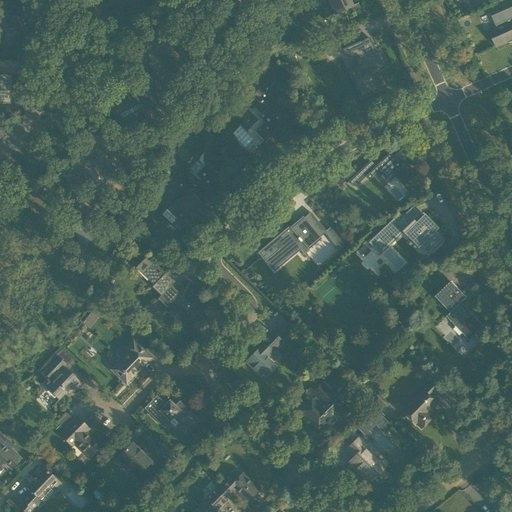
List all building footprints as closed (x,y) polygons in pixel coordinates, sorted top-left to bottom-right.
[(2,0),(2,22),(16,22),(15,0),(2,0)] [(328,0),(335,13),(352,5),(349,0),(328,0)] [(511,7),(491,17),(496,28),(489,32),(496,47),(508,42),(509,43),(510,42),(509,41),(511,40),(511,7)] [(369,38),(350,47),(342,50),(345,57),(349,58),(354,56),(360,69),(355,71),(354,75),(363,97),(387,86),(379,69),(387,66),(379,49),(375,51),(372,46),(373,46),(369,38)] [(329,57),(342,51),(337,40),(324,46),(329,57)] [(306,47),(298,50),(300,56),(309,53),(306,47)] [(0,103),(11,104),(12,81),(9,81),(9,78),(13,78),(13,76),(19,76),(20,62),(0,60),(0,103)] [(262,120),(264,122),(255,132),(264,141),(269,135),(271,137),(290,117),(291,117),(280,106),(275,111),(270,105),(278,96),(265,83),(247,101),(264,118),(262,120)] [(142,93),(136,97),(129,87),(97,108),(98,109),(98,108),(105,118),(129,102),(139,118),(144,115),(148,120),(156,115),(142,93)] [(86,153),(63,166),(70,177),(82,170),(91,186),(96,183),(98,185),(104,182),(103,180),(109,176),(110,178),(116,175),(114,170),(110,173),(104,162),(108,160),(108,159),(94,167),(86,153)] [(368,180),(372,176),(377,172),(381,176),(388,183),(394,177),(403,187),(416,175),(403,162),(402,162),(400,159),(396,154),(393,157),(390,153),(376,166),(370,161),(349,181),(354,187),(366,177),(368,180)] [(196,175),(201,179),(190,190),(190,191),(202,203),(210,194),(212,191),(215,193),(213,195),(214,195),(224,184),(225,184),(226,184),(211,169),(206,164),(196,175)] [(349,180),(355,173),(352,170),(346,177),(349,180)] [(183,197),(179,202),(176,200),(162,214),(171,223),(176,219),(184,227),(184,226),(184,225),(195,214),(194,214),(193,215),(191,213),(193,210),(194,211),(202,203),(190,191),(190,190),(185,186),(172,173),(166,180),(183,197)] [(276,267),(299,248),(303,253),(321,239),(302,217),(303,219),(291,229),(289,226),(284,231),(287,235),(283,239),(280,235),(268,245),(271,248),(265,254),(276,267)] [(438,239),(433,233),(438,228),(437,228),(436,229),(425,217),(421,221),(418,218),(416,220),(416,219),(410,224),(411,225),(405,231),(417,243),(418,242),(426,251),(438,239)] [(340,241),(335,246),(339,250),(344,245),(340,241)] [(146,278),(147,279),(153,285),(151,287),(152,288),(152,287),(160,295),(157,298),(174,282),(165,273),(164,275),(160,271),(162,270),(147,256),(135,268),(138,270),(147,278),(146,278)] [(452,310),(461,320),(455,325),(470,340),(485,326),(471,311),(469,312),(460,303),(466,297),(451,281),(435,297),(450,312),(452,310)] [(171,286),(172,284),(174,282),(157,298),(158,298),(141,315),(142,316),(145,314),(149,318),(153,314),(152,312),(152,311),(155,314),(162,306),(161,305),(163,303),(166,307),(167,306),(186,324),(198,312),(183,298),(182,299),(179,295),(180,294),(171,286)] [(380,302),(377,310),(387,314),(390,306),(380,302)] [(95,307),(92,311),(98,315),(101,311),(95,307)] [(295,330),(288,337),(293,341),(300,335),(295,330)] [(245,362),(263,380),(276,367),(266,358),(282,342),(272,332),(256,348),(257,349),(245,362)] [(150,359),(151,358),(133,341),(125,349),(128,353),(111,370),(126,384),(137,373),(136,372),(139,368),(140,369),(143,367),(141,365),(149,357),(150,359)] [(46,387),(49,390),(48,392),(54,398),(55,396),(59,400),(67,392),(67,393),(67,392),(66,390),(68,388),(72,392),(81,383),(69,371),(77,362),(68,354),(70,351),(67,348),(65,350),(61,346),(54,353),(57,356),(50,363),(51,364),(47,369),(54,375),(58,371),(59,372),(46,387)] [(431,400),(439,391),(428,380),(416,392),(419,395),(402,412),(416,425),(416,424),(421,428),(432,417),(427,413),(436,404),(431,400)] [(340,419),(348,411),(321,384),(313,393),(319,399),(312,405),(309,402),(301,411),(318,428),(333,412),(340,419)] [(1,395),(0,397),(0,405),(6,407),(8,397),(1,395)] [(174,427),(177,423),(185,431),(197,418),(189,411),(188,411),(184,408),(185,407),(179,401),(175,405),(169,400),(165,404),(156,396),(144,409),(164,428),(169,423),(170,422),(174,427)] [(378,398),(373,403),(381,410),(386,405),(378,398)] [(374,408),(356,427),(365,435),(375,425),(382,432),(390,424),(374,408)] [(70,449),(84,464),(100,447),(90,436),(89,437),(86,433),(86,432),(89,429),(76,417),(74,420),(67,413),(58,423),(65,429),(59,435),(71,447),(70,449)] [(0,465),(4,462),(11,469),(22,458),(11,448),(12,444),(0,432),(0,465)] [(358,438),(346,450),(354,457),(350,461),(355,467),(353,468),(357,472),(359,470),(370,482),(374,478),(378,482),(387,473),(383,469),(384,468),(379,462),(381,460),(358,438)] [(140,450),(132,443),(116,459),(135,478),(149,464),(152,466),(160,457),(146,444),(140,450)] [(41,452),(37,456),(41,460),(45,456),(41,452)] [(18,506),(24,511),(31,511),(58,484),(44,470),(37,477),(31,471),(29,474),(34,479),(27,487),(30,490),(21,499),(23,501),(18,506)] [(221,486),(230,494),(235,490),(248,502),(259,490),(242,473),(233,482),(229,478),(221,486)] [(199,507),(203,511),(215,511),(226,500),(225,500),(230,494),(221,486),(216,491),(215,489),(198,506),(199,507)]
